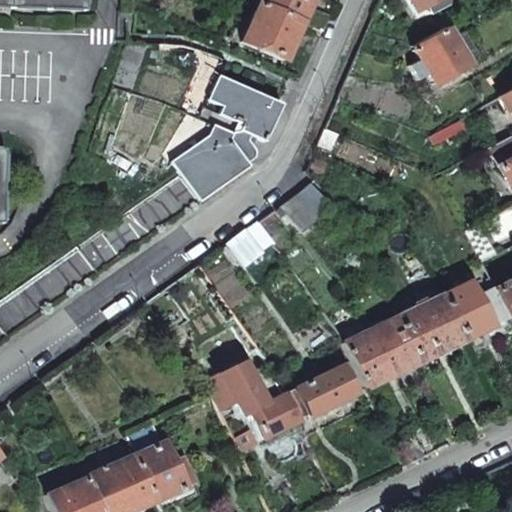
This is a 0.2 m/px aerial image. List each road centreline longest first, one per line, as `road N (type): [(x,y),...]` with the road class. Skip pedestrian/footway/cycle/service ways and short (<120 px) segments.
road 1 (residential): [(355,0),(271,176),(0,373)]
road 2 (residential): [(511,439),(363,511)]
